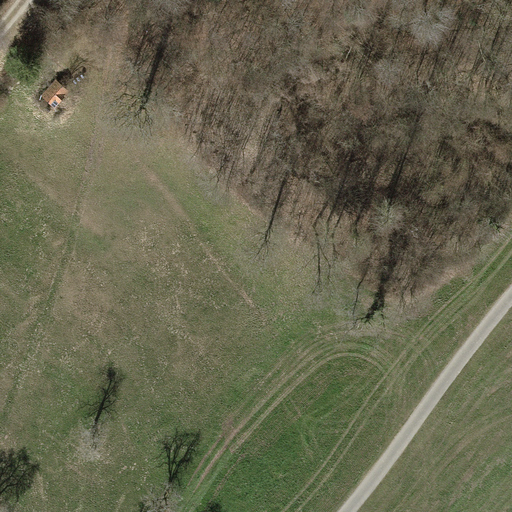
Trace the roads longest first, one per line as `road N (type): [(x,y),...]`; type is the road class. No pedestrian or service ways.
road 1 (track): [(113,0),(84,174),(8,411)]
road 2 (unclassified): [(511,295),(346,511)]
